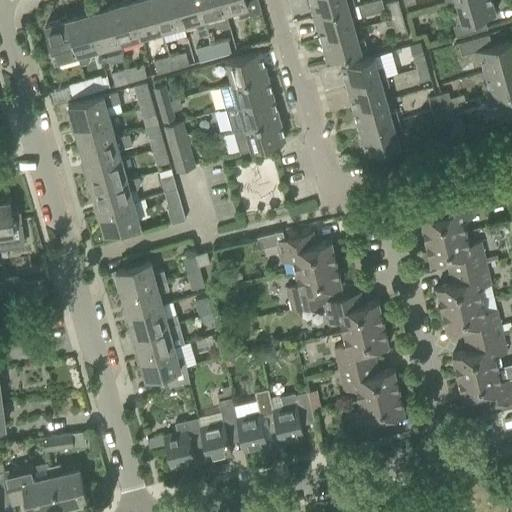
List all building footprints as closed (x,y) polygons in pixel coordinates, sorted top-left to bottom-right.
[(140,35),(130,0),(109,6),(119,41),(140,35)] [(161,30),(152,0),(131,0),(130,0),(140,35),(161,30)] [(175,0),(152,0),(161,30),(182,24),(175,0)] [(198,0),(175,0),(182,24),(193,21),(198,36),(208,33),(204,18),(198,0)] [(221,0),(198,0),(204,18),(225,12),(221,0)] [(221,0),(225,12),(237,8),(239,18),(261,12),(257,0),(221,0)] [(309,0),(314,16),(354,5),(352,0),(309,0)] [(392,18),(401,15),(396,0),(393,0),(387,2),(392,18)] [(491,0),(455,0),(454,0),(458,13),(452,15),(455,25),(452,26),(455,37),(487,28),(483,16),(495,13),(491,0)] [(357,14),(354,5),(314,16),(321,38),(354,29),(350,16),(357,14)] [(119,41),(109,6),(88,13),(97,47),(119,41)] [(97,47),(88,13),(66,19),(76,53),(79,64),(87,62),(89,58),(87,50),(97,47)] [(401,15),(392,18),(396,35),(406,32),(401,15)] [(76,53),(66,19),(45,25),(55,59),(76,53)] [(354,29),(321,38),(327,61),(368,49),(365,40),(357,42),(354,29)] [(488,34),(469,39),(457,43),(460,55),(472,51),(474,61),(481,59),(484,71),(511,63),(511,44),(511,40),(491,45),(488,34)] [(211,43),(215,57),(231,52),(227,39),(211,43)] [(215,57),(211,43),(195,48),(199,61),(215,57)] [(259,50),(240,55),(226,59),(232,82),(266,72),(259,50)] [(416,67),(426,64),(422,50),(412,53),(416,67)] [(169,55),(172,69),(189,64),(185,51),(169,55)] [(172,69),(169,55),(152,60),(156,73),(172,69)] [(373,55),(360,59),(340,64),(347,86),(386,75),(383,66),(377,67),(373,55)] [(127,67),(130,81),(147,76),(143,63),(127,67)] [(511,63),(484,71),(488,84),(481,85),(484,95),(511,87),(511,63)] [(429,77),(426,64),(416,67),(420,80),(429,77)] [(130,81),(127,67),(110,72),(114,85),(130,81)] [(266,72),(232,82),(228,84),(231,93),(226,95),(223,101),(225,108),(233,106),(272,95),(266,72)] [(84,79),(88,93),(104,88),(100,75),(84,79)] [(386,75),(347,86),(353,108),(386,99),(382,86),(389,85),(386,75)] [(88,93),(84,79),(68,84),(71,97),(88,93)] [(158,103),(170,100),(165,84),(154,87),(158,103)] [(138,107),(152,102),(147,85),(133,89),(138,107)] [(511,111),(511,87),(484,95),(487,105),(493,103),(497,116),(511,111)] [(116,90),(87,98),(68,104),(74,125),(108,115),(106,106),(119,102),(116,90)] [(451,105),(449,97),(448,91),(438,94),(442,107),(451,105)] [(442,107),(438,94),(428,97),(432,110),(442,107)] [(272,95),(233,106),(235,112),(228,119),(231,130),(233,129),(278,116),(272,95)] [(389,111),(386,99),(353,108),(359,130),(399,119),(396,109),(389,111)] [(170,100),(158,103),(163,119),(175,116),(170,100)] [(152,102),(138,107),(143,123),(157,119),(152,102)] [(455,118),(451,105),(442,107),(446,121),(455,118)] [(442,107),(432,110),(436,124),(446,121),(442,107)] [(114,136),(108,115),(74,125),(80,146),(114,136)] [(285,139),(278,116),(233,129),(240,152),(285,139)] [(399,119),(359,130),(366,153),(399,144),(395,131),(402,129),(399,119)] [(158,124),(144,128),(147,137),(161,133),(158,124)] [(184,125),(166,130),(171,147),(189,142),(184,125)] [(128,132),(114,136),(80,146),(86,168),(120,157),(118,147),(131,144),(128,132)] [(189,142),(171,147),(177,169),(195,164),(189,142)] [(164,145),(150,149),(154,164),(168,160),(164,145)] [(120,157),(86,168),(92,188),(126,179),(126,177),(120,157)] [(172,172),(160,175),(164,192),(176,189),(172,172)] [(126,179),(92,188),(98,210),(133,201),(129,188),(135,187),(139,179),(138,174),(126,177),(126,179)] [(176,189),(164,192),(168,206),(166,206),(171,223),(185,219),(176,189)] [(475,217),(474,213),(469,194),(433,203),(437,202),(440,214),(420,218),(425,241),(466,231),(463,219),(475,217)] [(11,213),(9,200),(0,201),(0,248),(25,245),(20,211),(11,213)] [(142,232),(133,201),(98,210),(104,232),(116,229),(119,238),(142,232)] [(295,270),(336,262),(331,240),(311,244),(308,233),(313,232),(312,231),(276,239),(281,259),(282,261),(293,259),(295,270)] [(466,231),(425,241),(430,263),(451,258),(453,270),(485,262),(480,241),(469,244),(466,231)] [(206,250),(195,254),(198,265),(209,262),(206,250)] [(198,265),(195,254),(183,257),(187,274),(199,270),(198,265)] [(164,269),(153,273),(150,260),(115,270),(121,292),(167,279),(164,269)] [(336,262),(295,270),(298,282),(286,285),(292,308),(324,300),(323,300),(321,289),(341,284),(336,262)] [(485,262),(453,270),(456,281),(436,286),(441,308),(482,299),(479,287),(491,284),(485,262)] [(204,286),(199,270),(187,274),(192,289),(204,286)] [(225,277),(216,278),(218,286),(228,284),(227,278),(225,277)] [(0,298),(25,295),(23,278),(0,281),(0,298)] [(167,279),(121,292),(127,313),(162,303),(159,292),(170,289),(167,279)] [(323,300),(324,300),(329,323),(340,320),(342,331),(383,322),(378,300),(358,305),(355,293),(360,292),(360,291),(323,300)] [(199,316),(212,313),(207,297),(195,300),(199,316)] [(485,311),(482,299),(441,308),(446,330),(466,326),(469,337),(501,331),(496,308),(485,311)] [(162,303),(127,313),(129,320),(133,335),(179,322),(177,313),(166,316),(162,303)] [(214,320),(212,313),(199,316),(203,323),(214,320)] [(179,322),(133,335),(139,356),(174,346),(185,343),(179,322)] [(383,322),(342,331),(345,344),(334,346),(339,368),(371,360),(368,349),(388,344),(383,322)] [(501,331),(469,337),(472,349),(452,354),(457,376),(498,367),(496,356),(507,353),(501,331)] [(237,341),(224,344),(226,352),(228,352),(239,349),(237,341)] [(273,343),(259,347),(259,349),(262,360),(276,356),(273,343)] [(174,346),(139,356),(145,377),(157,374),(161,389),(189,381),(185,366),(183,355),(177,357),(174,346)] [(232,356),(224,357),(225,366),(234,364),(232,356)] [(371,360),(339,368),(344,390),(355,387),(358,399),(399,390),(394,367),(374,372),(371,360)] [(511,363),(498,367),(457,376),(462,398),(478,395),(482,393),(485,405),(480,406),(481,407),(511,399),(511,363)] [(259,412),(236,417),(239,431),(243,450),(268,444),(265,431),(269,430),(269,432),(277,430),(272,409),(270,399),(267,388),(254,391),(259,412)] [(283,406),(272,409),(277,430),(280,442),(304,436),(300,417),(312,414),(312,410),(307,390),(294,393),(294,392),(280,395),(283,406)] [(399,390),(358,399),(361,412),(350,414),(355,436),(392,428),(391,427),(387,428),(384,417),(404,412),(399,390)] [(218,400),(220,411),(197,417),(203,440),(207,459),(232,453),(227,434),(239,431),(236,417),(231,397),(218,400)] [(175,422),(177,431),(163,434),(171,467),(195,462),(191,443),(203,440),(197,417),(175,422)] [(70,432),(42,436),(44,451),(72,447),(70,432)] [(47,460),(4,470),(10,496),(12,503),(27,499),(29,511),(34,511),(58,506),(50,473),(48,466),(48,465),(47,460)] [(59,462),(48,465),(48,466),(50,473),(58,506),(87,500),(78,467),(61,471),(59,462)] [(0,497),(10,496),(4,470),(0,471),(0,497)]
